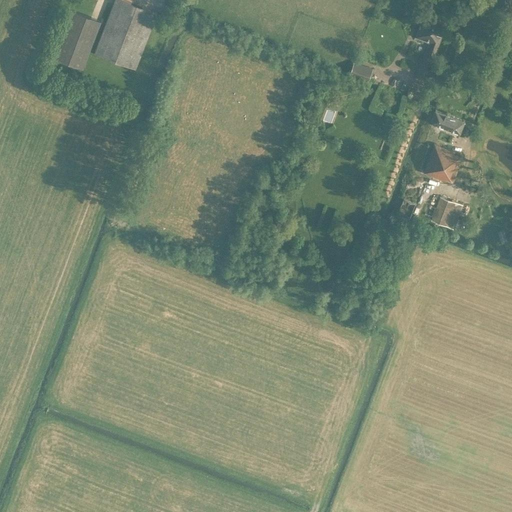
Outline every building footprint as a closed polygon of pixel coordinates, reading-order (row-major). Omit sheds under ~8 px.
[(136,68),(158,12),(125,0),(115,0),(95,52),(136,68)] [(85,65),(103,18),(76,8),(58,54),(85,65)] [(431,53),(430,55),(428,56),(426,56),(424,55),(417,76),(426,80),(435,55),(435,54),(446,22),(424,14),(415,37),(433,43),(430,53),(431,53)] [(360,64),(354,62),(349,75),(368,82),(372,71),(360,66),(360,64)] [(305,102),(309,89),(301,86),(296,99),(305,102)] [(412,87),(410,97),(422,100),(425,90),(412,87)] [(459,133),(464,120),(436,108),(431,121),(459,133)] [(453,181),(462,157),(453,153),(454,151),(435,144),(424,172),(444,180),(444,178),(453,181)] [(463,205),(441,196),(432,219),(454,227),(463,205)] [(409,220),(415,203),(404,199),(397,216),(409,220)]
